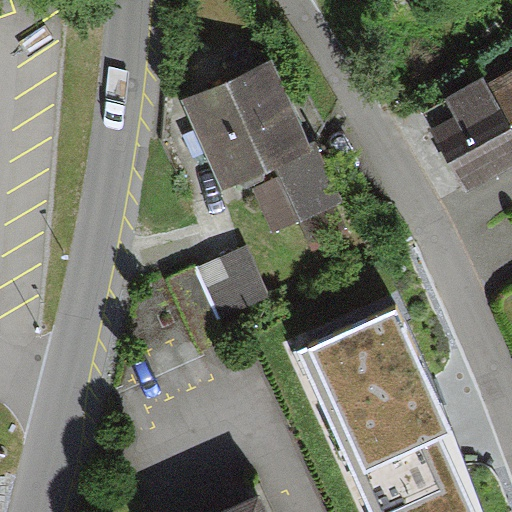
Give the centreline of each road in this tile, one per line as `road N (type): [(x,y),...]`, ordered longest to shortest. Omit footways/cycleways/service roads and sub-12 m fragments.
road 1 (residential): [(136,0),(80,320),(31,511)]
road 2 (residential): [(299,0),(451,253),(511,416)]
